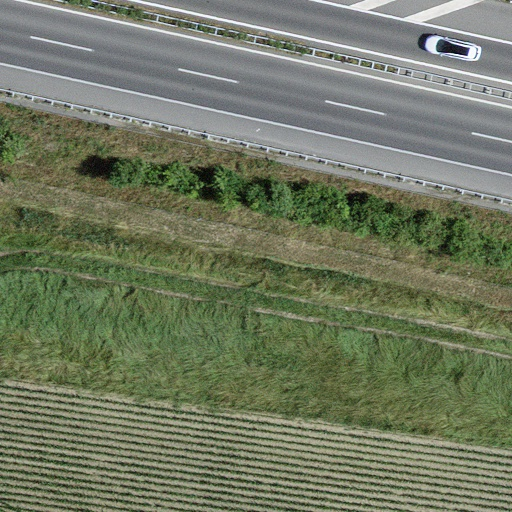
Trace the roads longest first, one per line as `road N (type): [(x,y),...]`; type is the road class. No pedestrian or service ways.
road 1 (motorway): [(0,30),(511,142)]
road 2 (motorway): [(511,64),(219,0)]
